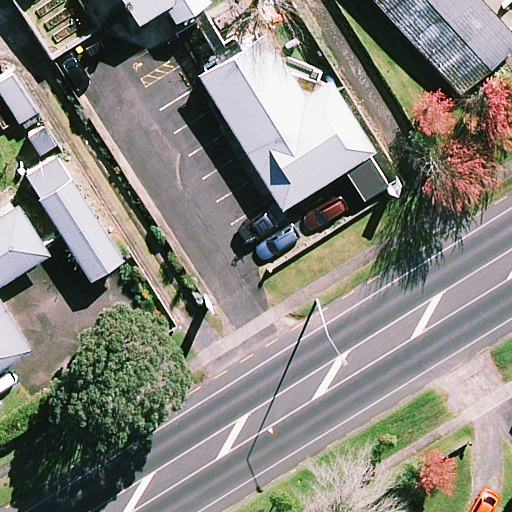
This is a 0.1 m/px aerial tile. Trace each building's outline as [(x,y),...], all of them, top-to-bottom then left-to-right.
[(95,29),(77,0),(7,0),(44,59),(95,29)] [(118,0),(126,13),(147,0),(118,0)] [(373,0),(457,90),(511,39),(511,0),(506,0),(491,14),(478,0),(373,0)] [(260,29),(192,70),(275,206),(370,148),(323,71),(296,88),(260,29)] [(8,65),(0,70),(0,96),(14,119),(33,106),(8,65)] [(51,150),(19,169),(84,273),(115,253),(51,150)] [(0,274),(43,247),(8,193),(0,198),(0,358),(24,342),(0,304),(0,274)]
